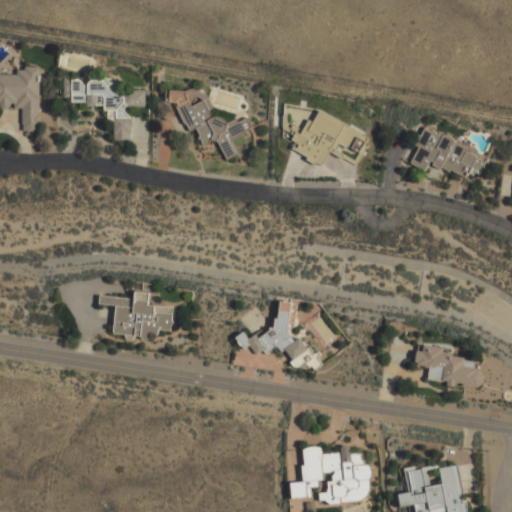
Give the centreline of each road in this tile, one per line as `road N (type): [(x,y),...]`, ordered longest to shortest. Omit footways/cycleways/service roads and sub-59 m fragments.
road 1 (residential): [(511,228),(418,201),(244,192),(75,161),(0,162)]
road 2 (tertiary): [(0,354),(511,432)]
